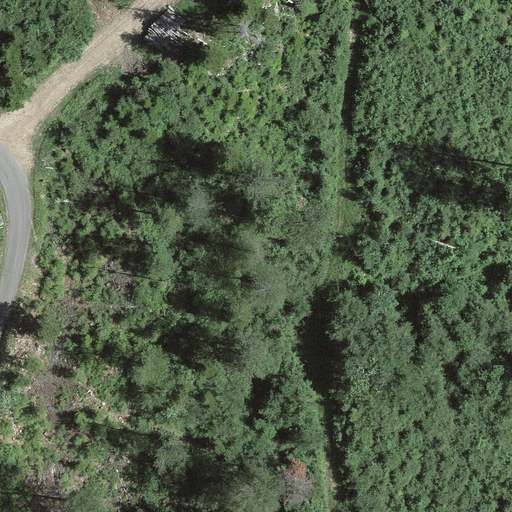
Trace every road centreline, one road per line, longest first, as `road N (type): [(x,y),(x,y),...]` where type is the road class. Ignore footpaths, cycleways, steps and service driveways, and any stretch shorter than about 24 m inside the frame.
road 1 (track): [(163,0),(0,141)]
road 2 (unclassified): [(0,151),(21,187),(25,224),(0,324)]
